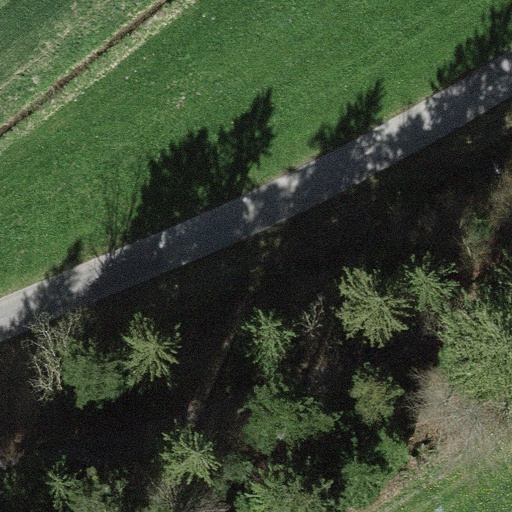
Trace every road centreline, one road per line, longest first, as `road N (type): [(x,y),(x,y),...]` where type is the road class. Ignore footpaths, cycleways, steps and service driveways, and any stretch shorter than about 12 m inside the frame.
road 1 (unclassified): [(511,74),(198,237),(0,320)]
road 2 (unclassified): [(511,297),(209,418),(0,476)]
